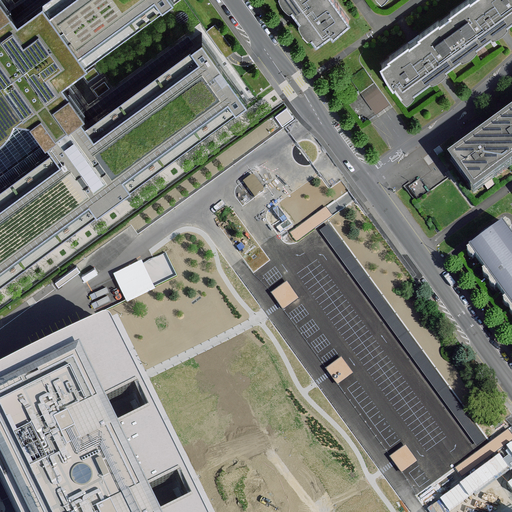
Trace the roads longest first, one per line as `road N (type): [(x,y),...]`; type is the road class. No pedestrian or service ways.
road 1 (residential): [(511,383),(368,182)]
road 2 (residential): [(368,182),(233,0)]
road 3 (residential): [(511,66),(368,182)]
